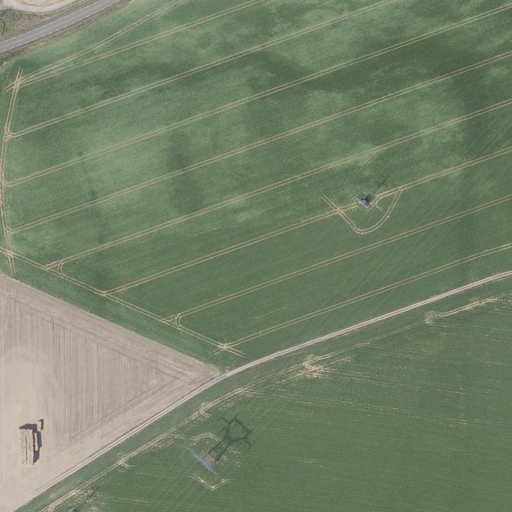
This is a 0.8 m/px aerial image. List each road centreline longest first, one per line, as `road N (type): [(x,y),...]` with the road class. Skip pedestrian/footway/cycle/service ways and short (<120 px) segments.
road 1 (track): [(511,275),(205,385),(6,511)]
road 2 (primary): [(112,0),(0,48)]
